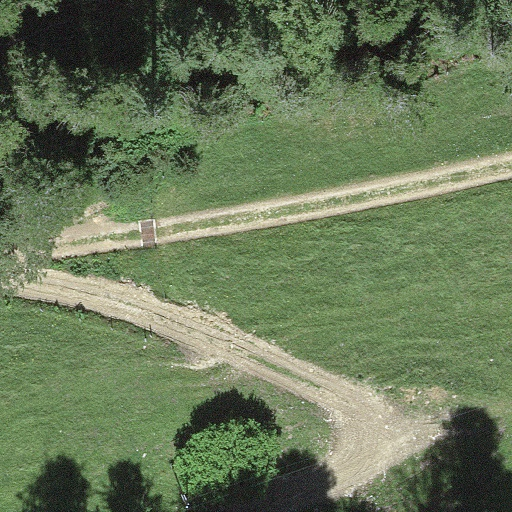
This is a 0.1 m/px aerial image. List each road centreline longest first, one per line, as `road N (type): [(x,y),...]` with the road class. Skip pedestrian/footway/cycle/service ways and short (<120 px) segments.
road 1 (track): [(0,257),(251,224),(511,162)]
road 2 (track): [(0,265),(123,304),(296,377),(357,418),(362,439),(352,467)]
road 3 (track): [(511,405),(236,511)]
